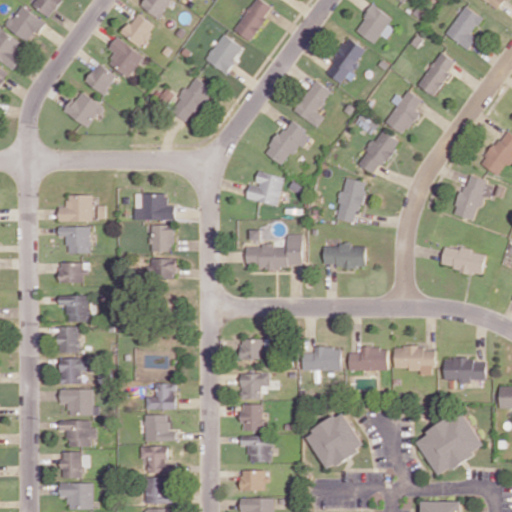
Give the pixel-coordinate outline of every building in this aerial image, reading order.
[(62,0),(35,0),(33,3),(50,17),(62,0)] [(145,0),(142,7),(161,17),(171,0),(145,0)] [(251,40),(274,7),(264,0),(255,0),(235,28),(251,40)] [(487,0),(499,8),(504,0),(487,0)] [(395,28),(389,23),(394,17),(374,3),(356,30),(375,43),(381,34),(388,38),(395,28)] [(484,16),(466,4),(447,33),(470,49),(478,37),(473,33),(484,16)] [(7,27),(32,42),(46,20),(21,5),(7,27)] [(156,24),(137,12),(123,33),(142,45),(156,24)] [(22,58),(17,54),(25,43),(0,26),(0,58),(15,68),(22,58)] [(207,60),(228,72),(244,45),(223,33),(207,60)] [(110,47),(116,51),(109,63),(131,77),(145,54),(117,36),(110,47)] [(326,71),(344,84),(369,50),(351,37),(326,71)] [(458,61),(442,50),(419,84),(434,95),(458,61)] [(87,82),(105,93),(118,73),(99,62),(87,82)] [(210,83),(194,77),(190,88),(184,86),(173,113),(195,122),(210,83)] [(332,90),(317,79),(295,109),(318,126),(325,116),(317,110),(332,90)] [(405,134),(420,112),(416,109),(423,98),(409,89),(401,101),(400,101),(386,121),(405,134)] [(92,127),(105,104),(82,91),(77,101),(72,98),(65,111),(92,127)] [(284,165),(299,144),(303,147),(312,134),(291,118),(266,152),(284,165)] [(399,138),(379,128),(360,164),(379,175),(399,138)] [(483,165),(502,175),(511,157),(511,132),(503,128),(483,165)] [(250,183),(247,198),(279,204),(284,175),(260,171),(257,184),(250,183)] [(475,219),(488,179),(468,173),(455,213),(475,219)] [(367,181),(346,176),(336,217),(357,222),(367,181)] [(175,219),(175,205),(167,204),(168,193),(136,192),(136,219),(175,219)] [(60,220),(94,219),(93,194),(68,194),(68,206),(60,206),(60,220)] [(152,250),(174,250),(175,224),(152,224),(152,250)] [(68,252),(92,252),(91,225),(60,226),(60,235),(68,235),(68,252)] [(261,238),(261,228),(250,229),(250,239),(261,238)] [(303,233),(288,233),(288,244),(247,245),(247,266),(304,266),(303,233)] [(367,265),(367,245),(353,245),(352,243),(324,243),(325,266),(367,265)] [(441,266),(483,273),(487,253),(445,245),(441,266)] [(177,258),(150,257),(150,278),(177,278),(177,258)] [(84,282),(85,274),(90,274),(91,261),(61,261),(60,281),(84,282)] [(80,352),(81,325),(59,324),(58,351),(80,352)] [(264,358),(264,338),(241,338),(242,358),(264,358)] [(303,369),(342,370),(342,347),(315,346),(315,351),(304,351),(303,369)] [(350,370),(389,369),(389,346),(367,347),(367,352),(350,352),(350,370)] [(395,368),(421,368),(421,373),(435,374),(436,346),(396,346),(395,368)] [(82,382),(82,370),(89,370),(89,356),(60,356),(61,383),(82,382)] [(487,359),(445,358),(445,379),(487,380),(487,359)] [(242,398),(262,398),(262,385),(271,385),(271,371),(241,372),(242,398)] [(147,408),(177,408),(176,382),(155,383),(155,395),(147,395),(147,408)] [(501,407),(511,407),(511,384),(500,384),(501,407)] [(94,388),(61,388),(60,403),(68,403),(68,414),(94,414),(94,388)] [(242,430),(264,430),(264,403),(242,403),(242,430)] [(417,439),(440,475),(486,446),(463,409),(417,439)] [(328,469),(366,446),(344,410),(306,433),(328,469)] [(176,439),(176,430),(169,430),(168,413),(145,414),(146,440),(176,439)] [(60,429),(68,429),(68,444),(96,443),(96,419),(60,419),(60,429)] [(241,434),(242,444),(249,444),(249,461),(273,461),(272,434),(241,434)] [(168,445),(142,444),(141,457),(149,457),(148,472),(175,473),(175,464),(168,464),(168,445)] [(241,489),(267,490),(267,469),(241,469),(241,489)] [(60,496),(69,496),(69,508),(94,508),(94,482),(60,481),(60,496)] [(463,511),(463,500),(420,500),(420,511),(463,511)]
